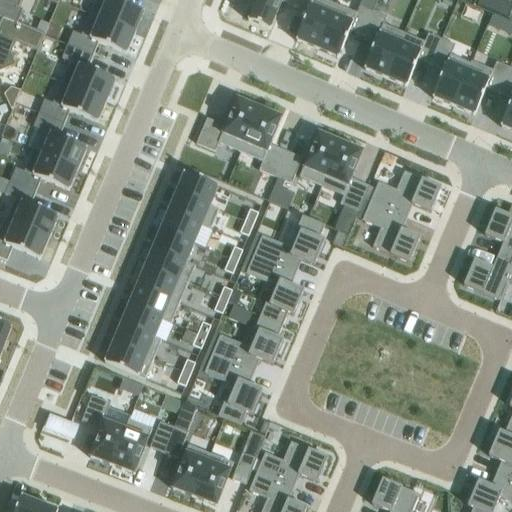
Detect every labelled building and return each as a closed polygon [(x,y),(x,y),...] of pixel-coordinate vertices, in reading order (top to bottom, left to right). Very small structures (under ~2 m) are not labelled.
[(0,0),(0,18),(1,19),(17,24),(22,11),(19,9),(22,0),(44,0),(57,5),(59,0),(0,0)] [(106,0),(98,19),(134,34),(143,13),(116,2),(116,0),(106,0)] [(253,9),(247,22),(270,31),(281,3),(294,8),(297,0),(253,0),(251,8),(253,9)] [(297,0),(294,8),(307,14),(295,42),(316,50),(335,6),(321,0),(297,0)] [(479,0),(477,5),(506,18),(511,5),(499,0),(479,0)] [(335,6),(316,50),(338,59),(349,31),(362,37),(373,12),(359,6),(356,15),(335,6)] [(373,12),(362,37),(375,43),(364,70),(385,79),(403,34),(383,26),(386,17),(373,12)] [(0,71),(15,66),(10,55),(15,43),(37,53),(44,35),(17,24),(1,19),(0,21),(0,71)] [(72,33),(67,46),(92,57),(98,44),(126,56),(134,34),(98,19),(90,40),(72,33)] [(403,34),(385,79),(406,88),(417,60),(430,66),(441,40),(427,35),(424,43),(403,34)] [(441,40),(430,66),(443,71),(432,99),(453,108),(470,65),(450,56),(454,46),(441,40)] [(67,46),(61,60),(79,67),(70,88),(106,103),(115,81),(87,70),(92,57),(67,46)] [(470,65),(453,108),(474,116),(486,89),(499,94),(509,69),(496,63),(492,72),(471,63),(470,65)] [(511,69),(509,69),(499,94),(511,100),(500,128),(511,132),(511,69)] [(44,101),(38,114),(64,125),(69,112),(97,124),(106,103),(70,88),(61,108),(44,101)] [(225,127),(217,144),(218,144),(240,154),(259,109),(237,99),(225,127)] [(259,109),(240,154),(262,163),(263,163),(270,146),(281,118),(259,109)] [(38,114),(33,128),(50,135),(41,156),(77,171),(86,150),(58,138),(64,125),(38,114)] [(207,119),(196,145),(214,153),(218,144),(217,144),(225,127),(207,119)] [(318,133),(299,178),(321,188),(340,143),(318,133)] [(340,143),(321,188),(343,197),(344,197),(351,180),(362,152),(340,143)] [(262,163),(259,171),(277,179),(288,154),(270,146),(263,163),(262,163)] [(288,154),(277,179),(291,185),(301,159),(288,154)] [(15,169),(10,183),(35,193),(41,180),(68,192),(77,171),(41,156),(33,176),(15,169)] [(378,184),(370,203),(404,217),(409,205),(430,214),(441,188),(404,173),(396,191),(378,184)] [(184,174),(175,193),(209,208),(210,207),(217,188),(184,174)] [(343,197),(340,205),(358,213),(369,188),(351,180),(344,197),(343,197)] [(10,183),(4,196),(21,203),(13,224),(49,239),(58,218),(30,206),(35,193),(10,183)] [(175,193),(168,212),(201,226),(201,227),(210,231),(218,210),(210,207),(209,208),(175,193)] [(370,203),(362,222),(380,230),(372,248),(409,264),(420,238),(399,230),(404,217),(370,203)] [(249,211),(245,222),(253,226),(258,214),(249,211)] [(511,218),(495,211),(484,236),(505,245),(500,257),(511,262),(511,218)] [(168,212),(160,231),(194,245),(201,227),(201,226),(168,212)] [(261,237),(253,256),(296,274),(301,261),(314,267),(324,241),(319,239),(324,226),(302,217),(296,231),(299,233),(292,250),(261,237)] [(245,222),(240,234),(248,237),(253,226),(245,222)] [(0,242),(0,258),(7,262),(12,248),(40,260),(49,239),(13,224),(4,245),(0,242)] [(160,231),(152,250),(186,264),(186,263),(194,245),(160,231)] [(234,248),(229,260),(237,263),(242,252),(234,248)] [(152,250),(144,269),(186,286),(195,267),(186,263),(186,264),(152,250)] [(253,256),(245,275),(276,288),(269,305),(265,304),(260,317),(282,326),(287,314),(293,317),(303,291),(291,286),(296,274),(253,256)] [(474,261),(463,286),(500,302),(508,283),(511,284),(511,262),(500,257),(494,270),(474,261)] [(229,260),(224,272),(232,275),(237,263),(229,260)] [(144,269),(136,287),(178,305),(186,286),(144,269)] [(136,287),(128,306),(162,320),(161,321),(170,325),(178,305),(136,287)] [(223,288),(219,300),(227,303),(232,292),(223,288)] [(219,300),(214,312),(222,315),(227,303),(219,300)] [(128,306),(120,325),(154,339),(154,338),(161,321),(162,320),(128,306)] [(219,336),(212,355),(254,373),(259,361),(272,366),(283,341),(277,339),(282,326),(260,317),(254,331),(258,332),(250,349),(219,336)] [(202,323),(197,335),(206,339),(210,327),(202,323)] [(0,356),(2,352),(4,353),(8,342),(6,341),(11,328),(0,324),(0,356)] [(120,325),(112,344),(153,361),(161,341),(154,338),(154,339),(120,325)] [(197,335),(192,347),(201,350),(206,339),(197,335)] [(112,344),(104,363),(144,380),(153,361),(112,344)] [(212,355),(203,374),(234,387),(227,405),(224,403),(218,418),(240,427),(246,414),(251,416),(262,391),(249,385),(254,373),(212,355)] [(186,361),(181,373),(190,376),(195,365),(186,361)] [(181,373),(177,384),(185,388),(190,376),(181,373)] [(91,397),(81,423),(95,428),(105,402),(91,397)] [(125,430),(111,467),(134,475),(151,430),(128,421),(125,430)] [(95,441),(89,458),(111,467),(125,430),(103,422),(100,430),(95,441)] [(499,431),(488,457),(501,462),(496,475),(511,481),(511,422),(509,422),(504,434),(499,431)] [(159,423),(149,449),(163,454),(173,429),(159,423)] [(173,429),(163,454),(177,460),(187,434),(173,429)] [(264,454),(256,473),(291,488),(296,475),(317,484),(327,459),(291,443),(283,462),(264,454)] [(187,446),(171,489),(194,498),(210,455),(187,446)] [(210,455),(194,498),(216,507),(233,464),(210,455)] [(241,455),(231,481),(246,486),(255,460),(241,455)] [(256,473),(248,492),(267,500),(261,511),(305,511),(306,509),(286,500),(291,488),(256,473)] [(478,481),(467,507),(472,509),(471,511),(493,511),(499,498),(511,503),(511,481),(496,475),(491,487),(478,481)] [(382,480),(371,506),(386,511),(411,511),(419,496),(382,480)] [(21,497),(15,511),(56,511),(57,511),(21,497)]
